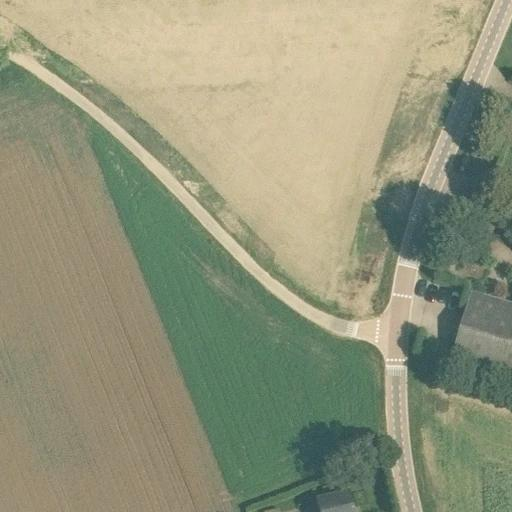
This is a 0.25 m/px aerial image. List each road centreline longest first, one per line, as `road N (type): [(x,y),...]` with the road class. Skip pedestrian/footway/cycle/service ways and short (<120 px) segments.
road 1 (unclassified): [(399,339),(289,299),(80,101),(0,49)]
road 2 (residential): [(399,339),(425,209),(508,0)]
road 3 (residential): [(414,511),(398,423),(399,339)]
